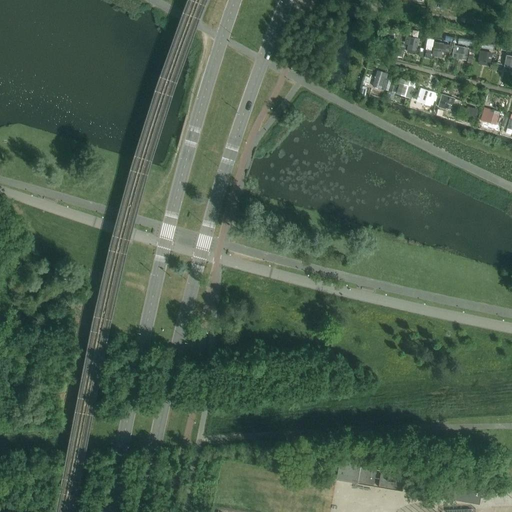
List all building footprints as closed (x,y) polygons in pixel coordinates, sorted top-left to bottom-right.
[(417,52),(421,31),(413,29),(412,36),(408,35),(405,49),(417,52)] [(432,56),(450,57),(451,41),(431,40),(431,45),(433,46),(432,56)] [(452,57),(474,61),(476,48),(455,44),(452,57)] [(491,54),(482,51),(479,62),(488,64),(491,54)] [(383,82),(384,78),(376,75),(372,86),(383,89),(385,83),(383,82)] [(405,96),(409,82),(400,79),(399,85),(396,94),(405,96)] [(425,91),(422,103),(429,105),(432,93),(425,91)] [(451,111),(453,104),(445,102),(443,108),(451,111)] [(475,118),(477,110),(467,106),(465,115),(475,118)] [(496,125),(498,117),(488,114),(485,122),(496,125)] [(374,486),(378,458),(341,452),(336,480),(374,486)] [(407,467),(382,463),(378,487),(403,491),(407,467)] [(482,488),(453,483),(450,499),(479,504),(482,488)]
